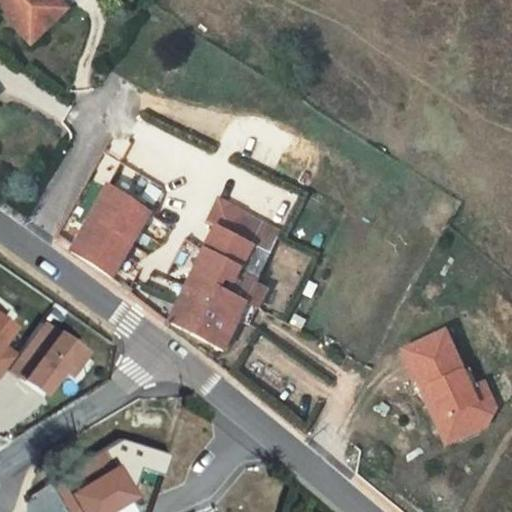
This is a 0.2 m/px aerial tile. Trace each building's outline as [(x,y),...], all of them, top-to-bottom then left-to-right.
[(0,0),(0,26),(0,27),(0,37),(35,70),(69,33),(53,18),(49,23),(26,1),(27,0),(0,0)] [(156,236),(115,209),(85,278),(126,304),(156,236)] [(222,223),(211,249),(219,253),(225,256),(235,261),(245,238),(246,236),(222,223)] [(279,255),(245,238),(235,261),(225,256),(219,253),(198,301),(260,333),(268,314),(256,309),(269,278),(279,255)] [(260,333),(198,301),(178,348),(227,373),(240,345),(252,350),(260,333)] [(0,374),(8,380),(15,370),(24,357),(6,344),(17,328),(0,315),(0,374)] [(49,394),(66,369),(73,374),(89,352),(48,323),(24,357),(15,370),(49,394)] [(442,349),(402,368),(421,408),(426,406),(433,420),(428,422),(447,460),(486,440),(470,407),(477,403),(468,384),(461,388),(442,349)] [(483,400),(477,403),(470,407),(486,440),(495,424),(483,400)] [(426,406),(421,408),(428,422),(433,420),(426,406)] [(72,511),(77,511),(85,508),(87,511),(136,511),(138,511),(132,502),(141,497),(135,485),(142,466),(163,473),(169,455),(123,441),(55,483),(72,511)]
